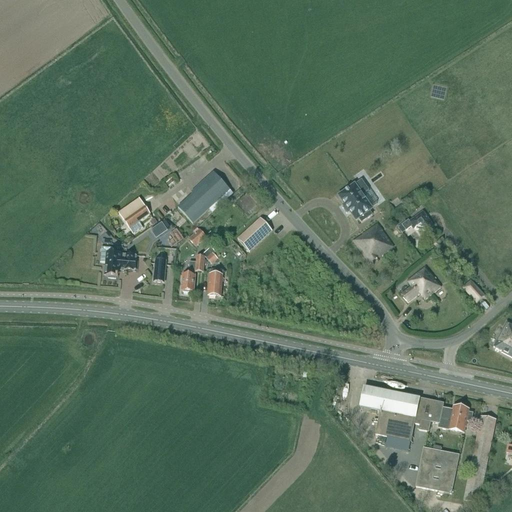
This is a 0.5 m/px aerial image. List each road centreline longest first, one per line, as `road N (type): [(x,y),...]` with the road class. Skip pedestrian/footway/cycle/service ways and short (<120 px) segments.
road 1 (unclassified): [(393,343),(380,309),(233,149),(119,0)]
road 2 (tertiary): [(389,368),(138,318),(0,308)]
road 3 (unclassified): [(393,343),(456,339),(511,294)]
road 4 (tertiary): [(511,394),(389,368)]
